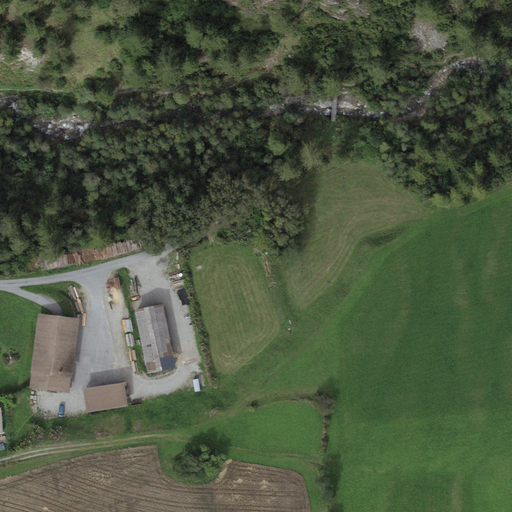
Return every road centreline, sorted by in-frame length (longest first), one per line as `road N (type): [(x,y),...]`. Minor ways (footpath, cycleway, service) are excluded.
road 1 (unclassified): [(219,217),(170,248),(93,273),(0,284)]
road 2 (track): [(0,462),(206,430)]
